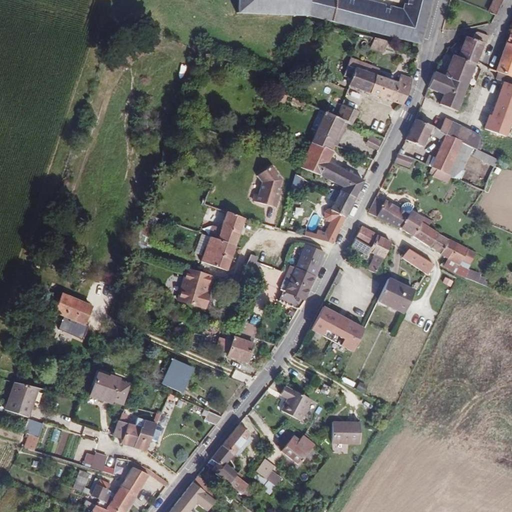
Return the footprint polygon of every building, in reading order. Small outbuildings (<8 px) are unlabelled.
[(334,0),(235,0),(235,14),(303,15),(330,20),(334,0)] [(334,0),(330,20),(420,44),(430,0),(405,0),(403,8),(367,0),(334,0)] [(493,14),(499,0),(487,0),(483,9),(493,14)] [(310,20),(303,18),(302,30),(309,30),(310,20)] [(301,39),(308,40),(309,30),(302,30),(301,39)] [(476,31),(473,33),(471,39),(474,40),(474,38),(477,37),(485,40),(487,35),(479,31),(476,31)] [(371,47),(384,50),(386,39),(373,36),(371,47)] [(457,56),(474,63),(481,42),(484,43),(485,40),(477,37),(474,38),(474,40),(471,39),(464,37),(457,56)] [(511,42),(507,40),(505,46),(496,67),(498,67),(511,72),(511,42)] [(347,77),(345,83),(366,91),(372,71),(374,72),(375,67),(366,64),(366,62),(346,55),(338,75),(347,77)] [(433,108),(453,117),(474,63),(457,56),(453,55),(444,78),(432,74),(424,93),(437,99),(433,108)] [(379,96),(397,103),(408,80),(411,71),(395,67),(392,77),(385,75),(379,96)] [(511,72),(498,67),(497,71),(496,74),(499,75),(496,82),(501,84),(491,110),(483,124),(505,132),(511,111),(511,72)] [(372,71),(366,91),(379,96),(385,75),(374,72),(372,71)] [(343,116),(350,119),(355,106),(339,99),(334,113),(343,116)] [(425,103),(418,100),(411,117),(418,121),(425,103)] [(332,130),(337,132),(343,116),(334,113),(323,108),(310,139),(326,146),(329,139),(332,130)] [(401,139),(418,147),(426,131),(433,134),(435,128),(428,125),(418,121),(411,117),(405,132),(401,139)] [(448,123),(432,117),(428,125),(435,128),(444,133),(448,123)] [(463,130),(448,123),(444,133),(459,139),(463,130)] [(447,175),(457,179),(472,145),(459,139),(444,133),(435,128),(433,134),(432,136),(439,140),(427,166),(433,169),(447,175)] [(478,136),(463,130),(459,139),(472,145),(473,146),(474,146),(478,136)] [(365,139),(376,144),(379,135),(368,131),(365,139)] [(361,177),(324,160),(329,147),(326,146),(310,139),(299,165),(327,178),(337,182),(336,185),(338,186),(353,193),(361,177)] [(493,155),(474,146),(473,146),(469,154),(490,162),(493,155)] [(390,162),(404,166),(408,159),(394,153),(390,162)] [(253,200),(273,207),(278,192),(276,192),(280,178),(269,164),(255,174),(260,182),(256,195),(254,195),(253,200)] [(429,175),(444,181),(447,175),(433,169),(429,175)] [(328,208),(342,215),(353,193),(338,186),(328,208)] [(365,210),(397,226),(409,207),(410,206),(402,202),(398,206),(381,197),(380,198),(373,195),(365,210)] [(409,207),(397,226),(409,232),(419,213),(409,207)] [(243,220),(224,213),(222,219),(218,230),(215,240),(233,247),(243,220)] [(419,213),(409,232),(427,243),(435,228),(425,222),(427,217),(419,213)] [(301,236),(329,245),(341,218),(334,214),(325,232),(305,225),(301,236)] [(211,228),(218,230),(222,219),(215,217),(211,228)] [(375,231),(358,224),(352,235),(369,243),(375,231)] [(435,228),(427,243),(445,254),(456,260),(458,257),(465,246),(435,228)] [(363,267),(370,271),(389,236),(375,231),(369,243),(367,247),(372,249),(363,267)] [(195,253),(202,254),(208,237),(200,234),(194,250),(195,253)] [(349,241),(366,249),(367,247),(369,243),(352,235),(349,241)] [(219,270),(226,268),(233,247),(215,240),(208,237),(202,254),(199,263),(219,270)] [(282,272),(276,287),(279,288),(301,297),(320,250),(305,245),(303,243),(300,243),(292,262),(288,273),(283,271),(282,272)] [(423,270),(424,270),(431,261),(406,246),(398,255),(423,270)] [(465,246),(458,257),(469,263),(475,253),(475,252),(465,246)] [(244,267),(255,271),(258,263),(254,261),(255,256),(249,254),(244,267)] [(477,273),(479,269),(469,263),(468,266),(456,260),(445,254),(441,263),(456,272),(474,280),(477,273)] [(292,262),(287,261),(283,271),(288,273),(292,262)] [(207,288),(209,289),(212,277),(185,269),(176,299),(201,307),(205,295),(207,288)] [(331,278),(335,280),(339,272),(335,270),(331,278)] [(494,284),(495,282),(489,280),(489,278),(477,273),(474,280),(495,289),(497,285),(494,284)] [(375,297),(403,310),(413,289),(388,276),(385,280),(383,279),(375,297)] [(205,295),(209,296),(215,278),(212,277),(209,289),(207,288),(205,295)] [(295,307),(301,297),(279,288),(275,299),(295,307)] [(83,326),(88,307),(57,298),(50,316),(83,326)] [(318,303),(308,326),(319,332),(322,326),(327,328),(335,312),(318,303)] [(322,326),(319,332),(337,341),(341,335),(337,333),(345,317),(335,312),(327,328),(322,326)] [(337,341),(351,348),(362,325),(345,317),(337,333),(341,335),(337,341)] [(226,354),(244,361),(253,337),(243,334),(234,330),(233,335),(225,333),(220,348),(227,350),(226,354)] [(164,385),(183,393),(193,368),(174,360),(164,385)] [(110,398),(119,401),(126,384),(115,380),(116,377),(106,373),(105,375),(96,371),(87,393),(108,402),(110,398)] [(350,385),(353,380),(340,373),(337,378),(350,385)] [(354,386),(362,390),(365,383),(357,379),(354,386)] [(5,411),(28,419),(38,389),(14,384),(5,411)] [(279,411),(296,421),(308,399),(291,390),(290,391),(282,387),(277,395),(285,399),(279,411)] [(156,413),(165,417),(177,396),(167,392),(156,413)] [(201,417),(213,423),(220,415),(205,409),(201,417)] [(156,413),(153,412),(146,425),(150,425),(156,413)] [(113,424),(120,426),(124,416),(118,414),(113,424)] [(29,418),(24,431),(39,437),(44,424),(29,418)] [(357,444),(357,443),(358,423),(330,422),(330,443),(357,444)] [(127,449),(140,452),(150,425),(146,425),(136,423),(134,430),(127,449)] [(113,424),(108,438),(118,443),(124,427),(120,426),(113,424)] [(227,457),(230,459),(247,438),(246,433),(235,425),(216,448),(227,457)] [(118,443),(117,446),(127,449),(134,430),(124,427),(118,443)] [(275,454),(292,467),(308,446),(304,443),(296,437),(293,442),(287,438),(280,437),(274,445),(278,449),(275,454)] [(274,445),(270,450),(275,454),(278,449),(274,445)] [(232,473),(221,465),(227,457),(216,448),(205,461),(209,464),(205,470),(218,480),(223,484),(230,476),(232,473)] [(83,476),(94,479),(95,476),(102,460),(91,457),(89,462),(83,476)] [(82,460),(76,473),(83,476),(89,462),(82,460)] [(95,476),(105,479),(111,463),(102,460),(95,476)] [(261,483),(267,476),(270,471),(260,462),(256,467),(251,473),(261,483)] [(141,471),(129,463),(110,492),(102,505),(114,511),(141,471)] [(263,484),(261,483),(251,473),(249,472),(245,478),(260,490),(258,493),(264,498),(271,489),(263,484)] [(235,494),(242,486),(234,479),(230,476),(223,484),(235,494)] [(272,490),(277,483),(267,476),(261,483),(263,484),(271,489),(272,490)] [(209,498),(207,492),(190,479),(185,484),(207,501),(209,498)] [(92,480),(81,496),(92,500),(102,487),(102,486),(92,480)] [(180,511),(188,503),(198,511),(207,501),(185,484),(161,511),(180,511)] [(110,492),(102,487),(92,500),(102,505),(110,492)] [(92,500),(84,511),(97,511),(102,505),(92,500)]
